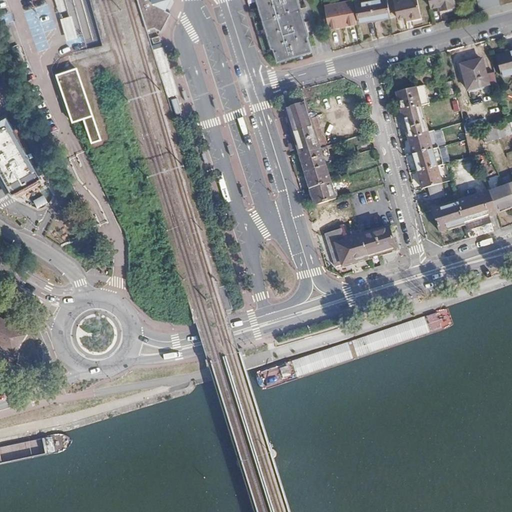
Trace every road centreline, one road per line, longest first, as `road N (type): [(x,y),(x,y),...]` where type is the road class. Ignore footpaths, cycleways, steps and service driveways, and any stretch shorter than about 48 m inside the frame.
road 1 (secondary): [(124,361),(205,348),(511,257)]
road 2 (residential): [(362,58),(418,271)]
road 3 (tertiary): [(254,87),(309,273)]
road 4 (residential): [(362,58),(511,18)]
road 5 (secondary): [(272,313),(176,341),(135,331)]
